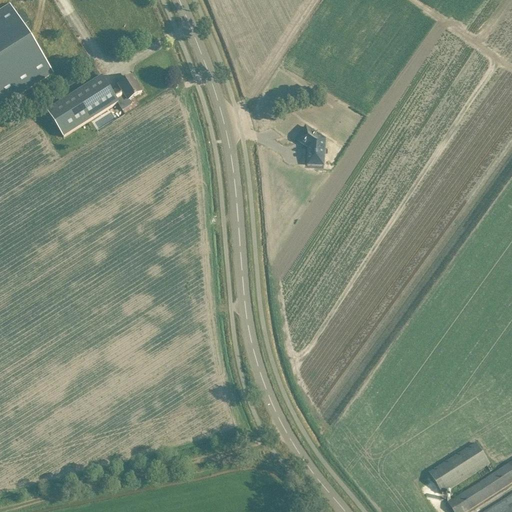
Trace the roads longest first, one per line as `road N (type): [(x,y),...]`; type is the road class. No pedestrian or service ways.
road 1 (secondary): [(342,511),(269,400),(250,337),(230,149),(182,0)]
road 2 (track): [(7,511),(284,429)]
